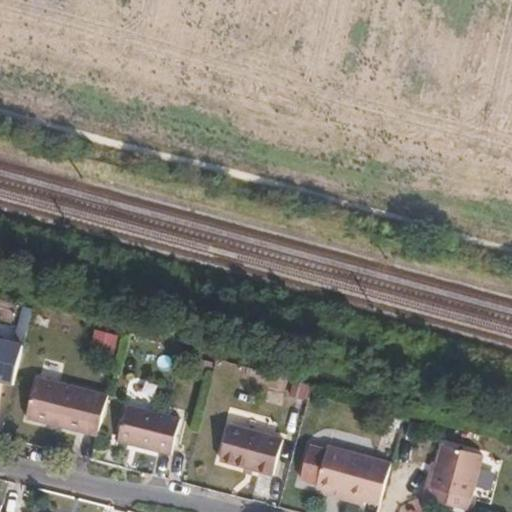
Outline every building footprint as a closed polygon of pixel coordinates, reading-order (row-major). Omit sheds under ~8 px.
[(112,353),(116,333),(96,329),(92,349),(112,353)] [(0,344),(24,350),(25,346),(0,339),(0,344)] [(0,344),(0,382),(15,386),(24,350),(0,344)] [(28,419),(100,436),(111,392),(39,374),(28,419)] [(311,394),(313,385),(299,381),(296,391),(311,394)] [(309,400),(311,394),(296,391),(295,396),(309,400)] [(183,419),(130,407),(121,442),(173,456),(183,419)] [(285,441),(232,427),(222,461),(275,476),(285,441)] [(446,446),(489,456),(490,452),(448,439),(446,446)] [(331,492),(338,448),(314,442),(303,481),(319,485),(319,489),(331,492)] [(469,511),(472,511),(489,456),(446,446),(442,467),(436,467),(427,500),(469,511)] [(394,464),(338,448),(331,492),(350,496),(349,502),(365,506),(367,501),(383,506),(394,464)]
